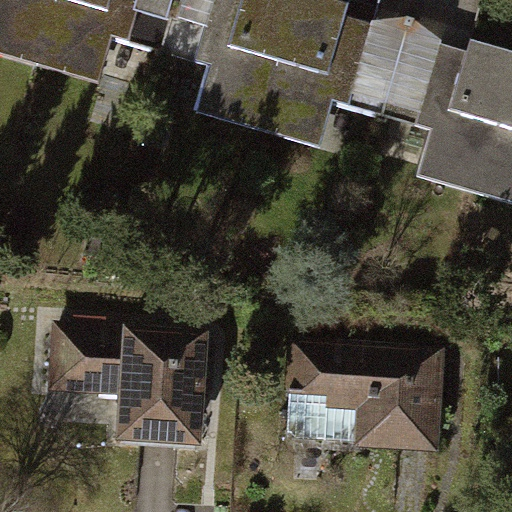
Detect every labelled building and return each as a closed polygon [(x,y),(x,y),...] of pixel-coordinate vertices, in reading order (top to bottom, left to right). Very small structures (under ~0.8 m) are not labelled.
[(0,0),(0,55),(99,84),(113,38),(127,42),(139,0),(0,0)] [(216,0),(199,62),(215,67),(201,113),(323,149),(337,103),(352,107),(375,27),(348,19),(351,8),(322,0),(216,0)] [(473,56),(443,48),(420,127),(436,132),(422,179),(511,205),(511,55),(504,54),(476,45),(473,56)] [(208,336),(57,327),(53,387),(124,391),(121,437),(201,442),(208,336)] [(446,347),(295,338),(291,397),(362,402),(359,448),(439,453),(446,347)]
